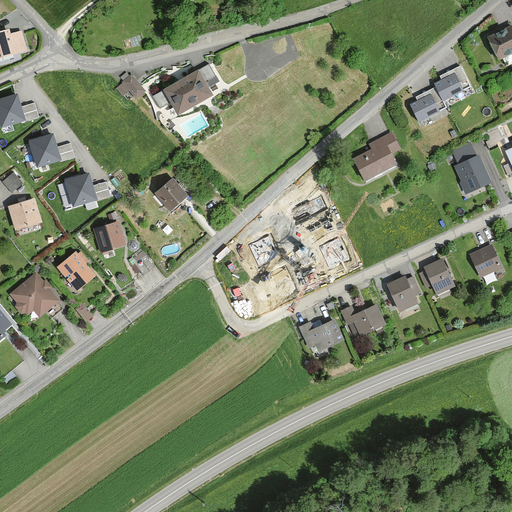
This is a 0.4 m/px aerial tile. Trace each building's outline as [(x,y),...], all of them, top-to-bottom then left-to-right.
[(511,57),(511,25),(488,36),(499,63),(511,57)] [(10,29),(0,32),(0,59),(27,51),(22,33),(12,36),(10,29)] [(222,82),(212,65),(154,98),(165,116),(176,110),(182,120),(216,100),(210,89),(222,82)] [(464,88),(455,70),(434,81),(443,99),(464,88)] [(148,93),(130,76),(118,89),(136,106),(148,93)] [(18,91),(0,96),(0,121),(1,125),(26,118),(18,91)] [(440,108),(431,91),(410,102),(419,119),(440,108)] [(62,158),(54,131),(29,138),(37,165),(62,158)] [(402,151),(393,133),(370,145),(374,152),(357,161),(367,182),(400,165),(395,155),(402,151)] [(466,192),(492,180),(479,152),(476,154),(470,141),(452,149),(458,162),(454,164),(466,192)] [(98,198),(89,170),(64,178),(73,205),(98,198)] [(12,173),(0,185),(12,197),(24,185),(12,173)] [(180,186),(176,181),(158,196),(174,215),(191,200),(185,193),(188,191),(182,185),(180,186)] [(38,202),(10,208),(16,233),(44,226),(38,202)] [(120,225),(95,231),(101,255),(126,249),(120,225)] [(494,246),(472,256),(483,279),(505,270),(494,246)] [(98,278),(78,254),(59,271),(79,294),(98,278)] [(158,271),(146,257),(132,270),(144,283),(158,271)] [(445,261),(426,270),(428,274),(422,277),(427,290),(434,286),(439,296),(457,288),(445,261)] [(45,283),(36,273),(12,296),(18,302),(18,310),(23,316),(34,314),(36,316),(44,309),(60,326),(73,314),(51,290),(54,288),(48,281),(45,283)] [(409,282),(408,278),(390,287),(403,315),(421,306),(417,297),(423,294),(415,279),(409,282)] [(352,309),(344,313),(351,326),(356,324),(363,338),(388,326),(378,308),(357,318),(352,309)] [(12,327),(0,310),(0,344),(6,340),(2,335),(12,327)] [(104,323),(96,313),(90,317),(99,328),(104,323)] [(312,324),(299,331),(306,346),(315,342),(321,355),(347,341),(337,321),(316,332),(312,324)]
